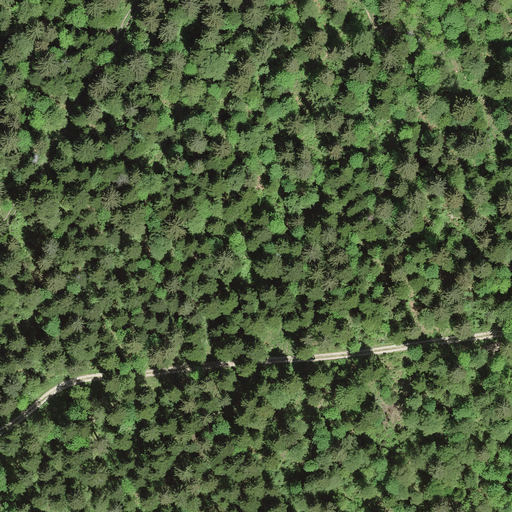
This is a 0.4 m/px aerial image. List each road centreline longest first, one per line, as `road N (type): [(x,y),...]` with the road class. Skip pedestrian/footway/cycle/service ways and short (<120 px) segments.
road 1 (track): [(0,431),(53,390),(103,375),(343,357),(511,332)]
road 2 (track): [(142,0),(0,231)]
